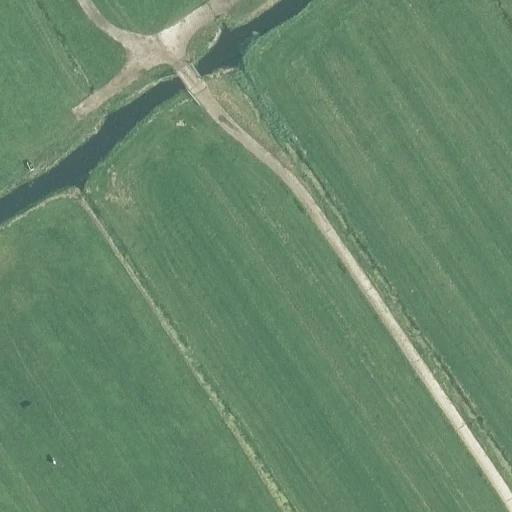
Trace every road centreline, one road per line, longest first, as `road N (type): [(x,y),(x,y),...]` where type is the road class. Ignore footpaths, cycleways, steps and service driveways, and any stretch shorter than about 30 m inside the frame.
road 1 (track): [(511,511),(285,174),(199,98)]
road 2 (track): [(234,0),(163,48),(98,23),(84,0)]
